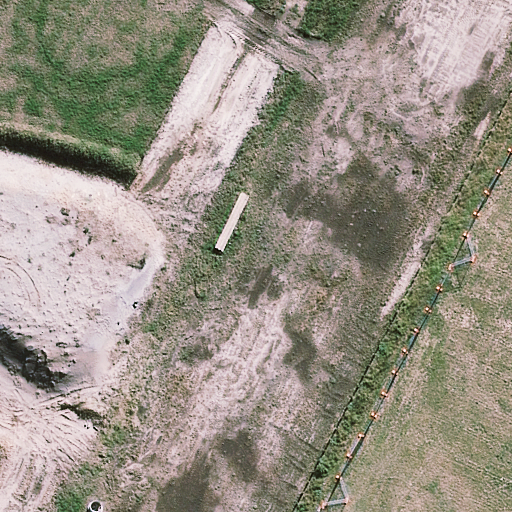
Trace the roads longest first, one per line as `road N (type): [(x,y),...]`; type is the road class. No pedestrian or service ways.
road 1 (residential): [(95,347),(279,0)]
road 2 (residential): [(12,511),(95,347)]
